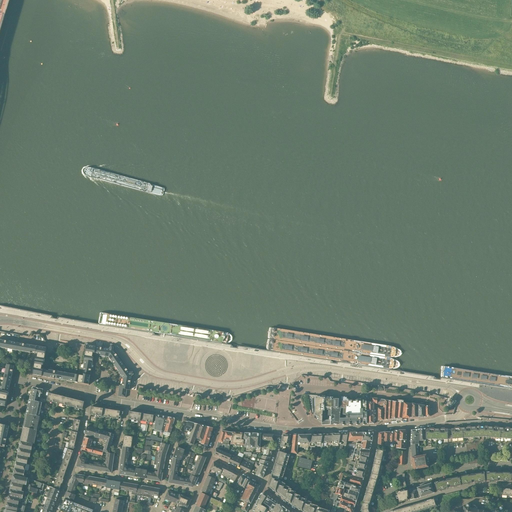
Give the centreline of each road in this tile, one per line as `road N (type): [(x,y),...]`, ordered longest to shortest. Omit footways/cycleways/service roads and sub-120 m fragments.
road 1 (residential): [(0,319),(120,340),(148,368),(192,380),(236,385),(317,367),(462,393)]
road 2 (residential): [(311,429),(297,404),(305,387),(427,399),(437,420)]
road 3 (residential): [(511,485),(470,486),(382,511)]
